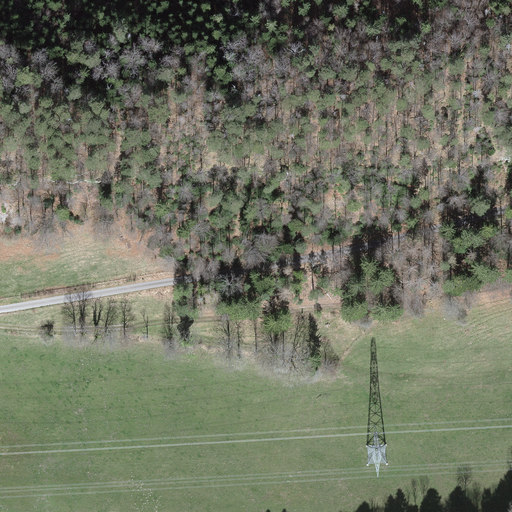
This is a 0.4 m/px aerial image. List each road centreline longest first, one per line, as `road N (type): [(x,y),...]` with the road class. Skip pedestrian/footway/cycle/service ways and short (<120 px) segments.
road 1 (unclassified): [(511,207),(295,263),(0,309)]
road 2 (track): [(0,327),(124,326),(511,283)]
road 3 (track): [(124,326),(376,373)]
